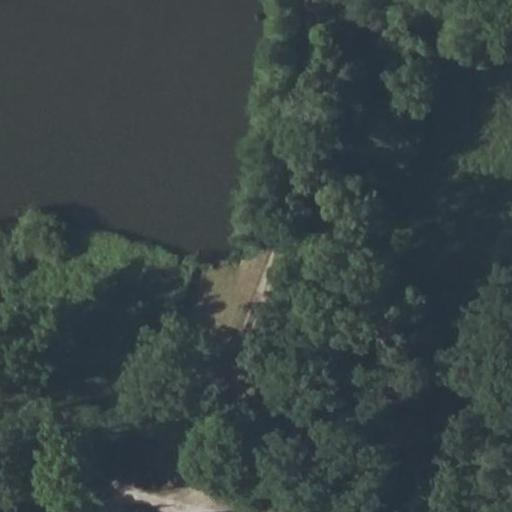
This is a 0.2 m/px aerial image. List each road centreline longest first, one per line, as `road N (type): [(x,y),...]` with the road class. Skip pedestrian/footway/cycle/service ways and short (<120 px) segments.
road 1 (track): [(318,0),(313,96),(290,226),(232,363),(193,509)]
road 2 (track): [(265,288),(280,381),(316,511)]
road 3 (unclassified): [(198,511),(89,488),(0,495)]
